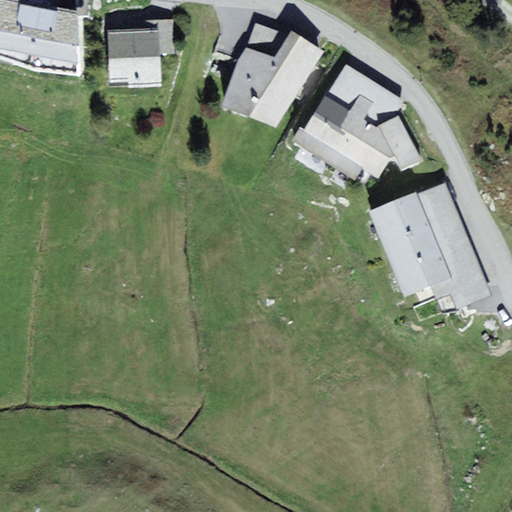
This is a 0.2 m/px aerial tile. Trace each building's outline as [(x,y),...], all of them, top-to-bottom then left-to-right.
[(34,3),(17,0),(0,0),(0,58),(35,70),(81,75),(78,11),(34,3)] [(175,55),(173,20),(143,21),(143,29),(160,28),(161,56),(175,55)] [(134,29),(109,31),(111,85),(162,82),(161,56),(160,28),(143,29),(134,29)] [(276,127),(324,51),(293,29),(275,57),(246,48),(220,108),(276,127)] [(377,84),(345,65),(325,98),(349,113),(339,126),(313,110),(303,130),(299,127),(291,143),(356,181),(362,169),(380,180),(390,159),(394,157),(402,172),(422,162),(396,115),(404,101),(377,84)] [(417,191),(369,212),(391,263),(465,232),(463,227),(444,184),(419,195),(417,191)] [(465,232),(391,263),(405,297),(430,287),(436,302),(451,296),(457,312),(492,297),(470,245),(465,232)]
